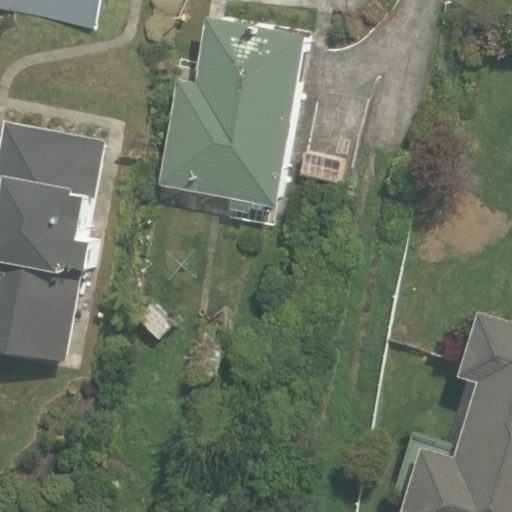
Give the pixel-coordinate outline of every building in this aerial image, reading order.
[(0,0),(0,7),(17,11),(19,0),(0,0)] [(169,185),(289,206),(319,34),(219,17),(207,84),(187,80),(169,185)] [(0,346),(72,358),(87,266),(97,268),(102,238),(90,236),(96,201),(105,203),(115,138),(6,120),(0,156),(0,346)] [(164,341),(176,327),(147,301),(134,315),(164,341)] [(511,511),(511,315),(488,308),(469,374),(487,379),(468,445),(418,431),(400,491),(417,496),(412,511),(511,511)]
